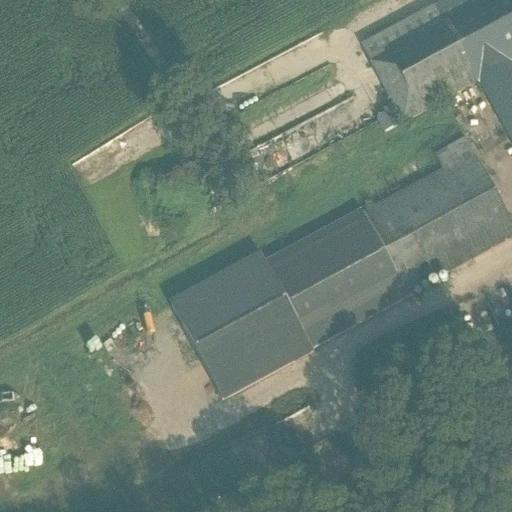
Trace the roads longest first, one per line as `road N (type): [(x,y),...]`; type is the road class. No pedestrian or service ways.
road 1 (track): [(511,385),(274,511)]
road 2 (track): [(511,419),(336,511)]
